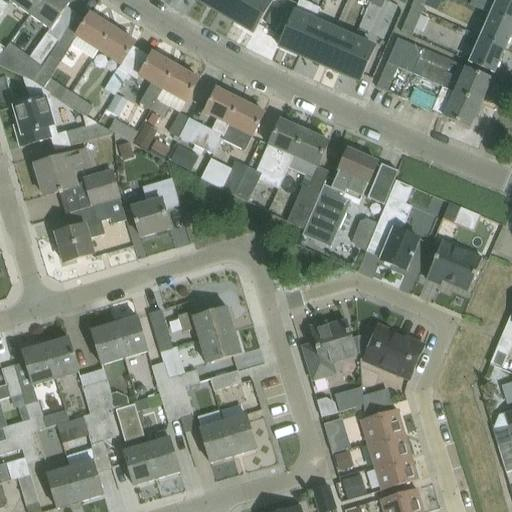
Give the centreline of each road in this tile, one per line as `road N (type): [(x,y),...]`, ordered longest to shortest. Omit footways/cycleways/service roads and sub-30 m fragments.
road 1 (unclassified): [(511,184),(234,60),(131,0)]
road 2 (residential): [(454,511),(421,397),(451,319),(363,284),(270,308)]
road 3 (residential): [(37,310),(239,245),(253,252),(270,308)]
road 4 (residential): [(270,308),(315,463),(312,472),(208,506)]
road 5 (residential): [(37,310),(0,184)]
